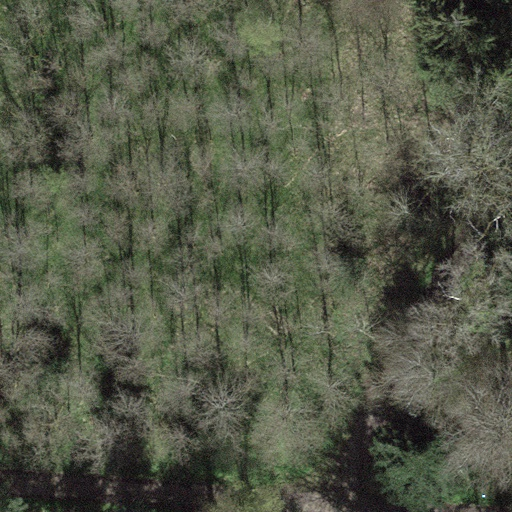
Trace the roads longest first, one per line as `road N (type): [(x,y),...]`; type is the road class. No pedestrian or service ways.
road 1 (track): [(0,481),(407,511)]
road 2 (track): [(324,511),(511,193)]
